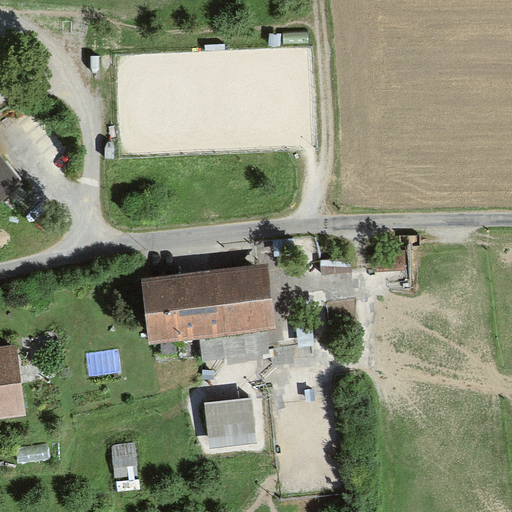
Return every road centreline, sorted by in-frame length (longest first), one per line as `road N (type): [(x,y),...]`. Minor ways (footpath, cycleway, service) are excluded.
road 1 (unclassified): [(511,217),(305,223),(0,267)]
road 2 (track): [(305,223),(318,172),(316,0)]
